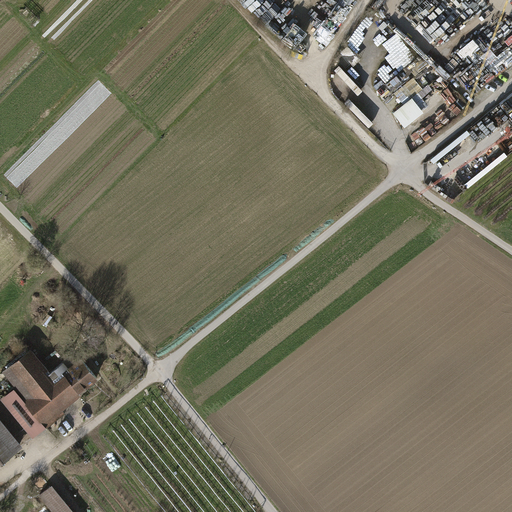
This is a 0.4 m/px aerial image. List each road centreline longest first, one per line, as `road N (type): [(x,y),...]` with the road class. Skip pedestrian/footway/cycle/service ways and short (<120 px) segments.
road 1 (track): [(406,175),(0,497)]
road 2 (track): [(0,209),(161,374)]
road 3 (unclassified): [(161,374),(272,511)]
road 4 (unclassified): [(511,86),(406,175)]
road 5 (track): [(511,253),(406,175)]
road 6 (track): [(312,87),(228,0)]
